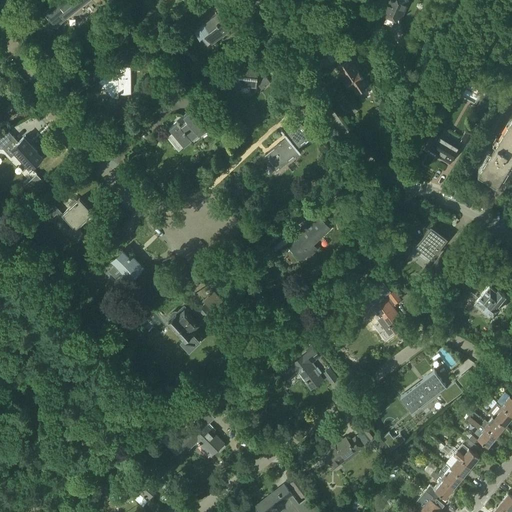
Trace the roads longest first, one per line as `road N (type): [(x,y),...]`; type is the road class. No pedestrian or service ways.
road 1 (residential): [(311,311),(236,233),(184,231),(156,220),(79,142),(0,27)]
road 2 (residential): [(198,511),(420,343),(455,340),(511,378)]
road 3 (unclassified): [(393,177),(331,113),(262,3)]
road 4 (track): [(489,0),(393,177)]
road 5 (residential): [(393,177),(482,219),(511,246)]
road 6 (unknown): [(168,225),(265,140)]
